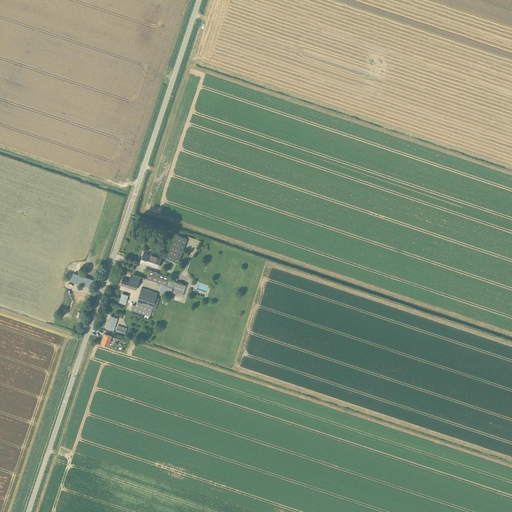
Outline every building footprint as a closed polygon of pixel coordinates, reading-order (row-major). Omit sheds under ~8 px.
[(166,259),(178,264),(187,240),(174,235),(166,259)] [(140,262),(145,263),(158,268),(162,256),(155,254),(150,252),(149,255),(143,253),(140,262)] [(184,291),(186,286),(168,280),(169,277),(150,270),(147,280),(166,286),(166,287),(161,286),(160,290),(163,291),(163,295),(169,297),(171,289),(173,290),(172,292),(183,296),(185,291),(184,291)] [(94,280),(73,273),(72,272),(71,276),(68,275),(67,279),(92,288),(94,280)] [(121,285),(136,290),(140,277),(131,274),(129,280),(123,278),(121,285)] [(136,305),(134,310),(150,316),(152,312),(152,309),(156,297),(157,293),(141,288),(136,305)] [(128,294),(119,290),(117,296),(126,299),(128,294)] [(106,328),(109,329),(113,331),(117,318),(110,316),(106,328)] [(118,325),(116,330),(125,334),(127,328),(118,325)] [(101,344),(106,345),(108,346),(112,337),(104,334),(101,344)]
